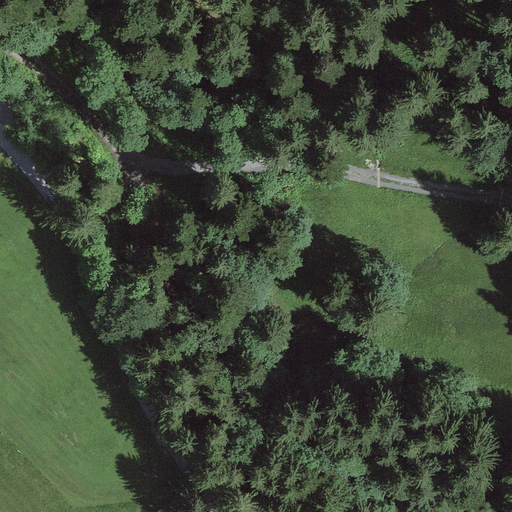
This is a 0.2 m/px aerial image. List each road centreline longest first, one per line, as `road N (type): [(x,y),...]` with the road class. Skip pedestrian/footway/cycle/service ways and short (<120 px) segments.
road 1 (track): [(0,54),(47,77),(134,163),(328,165),(511,201)]
road 2 (unclassified): [(0,128),(73,209),(149,392),(219,511)]
